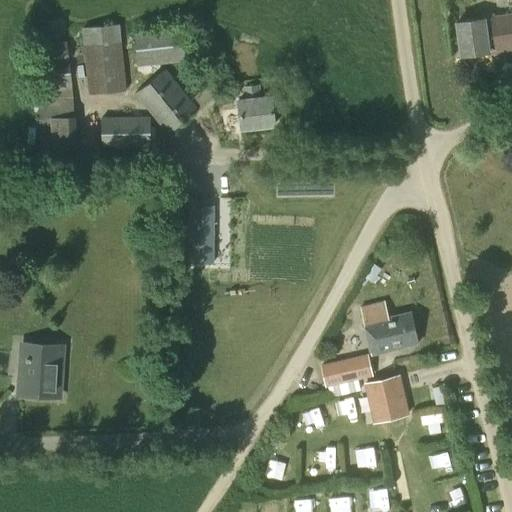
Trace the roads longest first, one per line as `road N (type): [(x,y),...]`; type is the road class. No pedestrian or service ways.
road 1 (unclassified): [(511,509),(422,151)]
road 2 (unclassified): [(236,459),(422,151)]
road 3 (unknown): [(236,459),(0,456)]
road 4 (unclassified): [(422,151),(400,0)]
